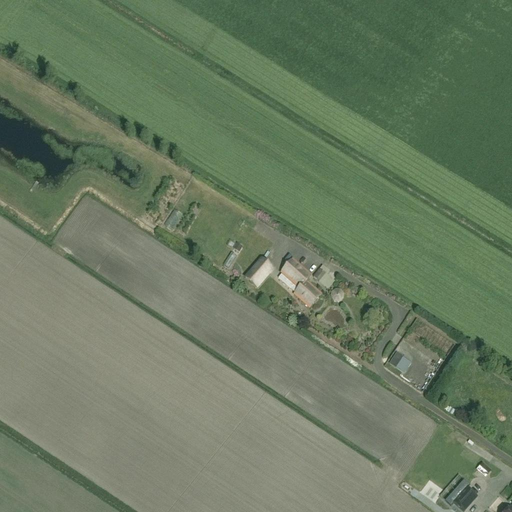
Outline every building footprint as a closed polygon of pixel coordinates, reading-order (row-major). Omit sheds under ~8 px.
[(265,255),(271,259),(278,248),(272,245),(265,255)] [(245,280),(257,290),(274,272),(262,261),(245,280)] [(311,277),(309,275),(293,261),(281,274),(282,275),(279,279),(295,294),(294,295),(310,309),(322,296),(307,283),(311,277)] [(314,278),(329,291),(335,283),(326,276),(329,272),(323,267),(314,278)] [(396,370),(403,358),(397,354),(389,365),(396,370)] [(403,358),(396,370),(404,375),(412,364),(403,358)] [(427,492),(433,484),(427,479),(421,487),(427,492)] [(464,511),(476,498),(466,490),(453,505),(461,511),(464,511)]
